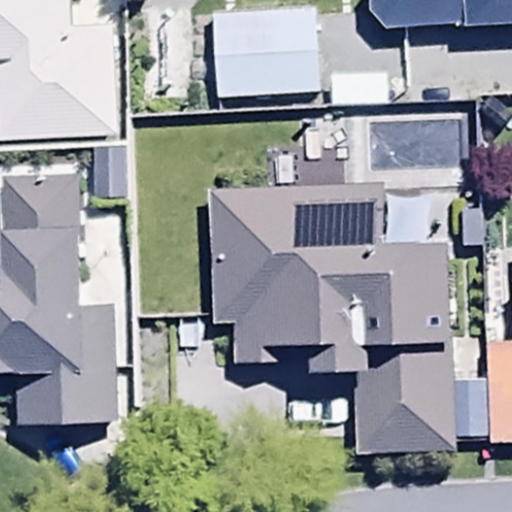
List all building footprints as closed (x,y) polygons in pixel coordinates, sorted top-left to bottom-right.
[(0,0),(0,150),(116,148),(114,33),(68,34),(67,0),(0,0)] [(511,0),(367,0),(368,21),(384,37),(511,33),(511,0)] [(214,19),(216,106),(319,103),(317,17),(214,19)] [(384,81),(328,82),(329,116),(384,116),(384,81)] [(0,388),(12,389),(13,432),(120,431),(118,316),(82,317),(80,189),(0,193),(0,388)] [(387,195),(210,196),(211,334),(236,333),(236,372),(308,372),(308,388),(356,388),(356,463),(448,462),(447,251),(387,251),(387,195)] [(511,351),(485,353),(490,450),(511,449),(511,294),(511,300),(511,351)]
